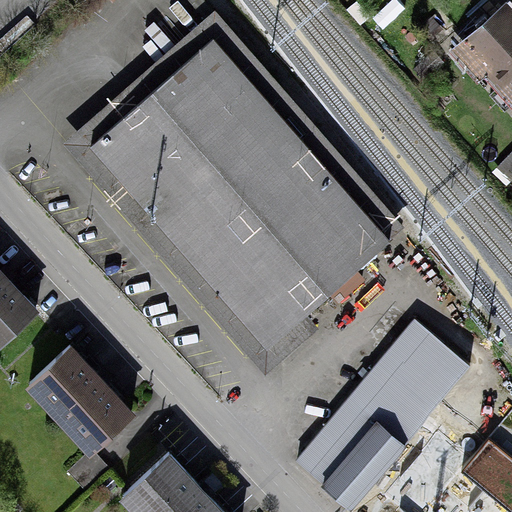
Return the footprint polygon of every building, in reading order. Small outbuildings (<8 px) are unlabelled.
[(511,10),(507,4),(464,43),(511,96),(511,10)] [(217,6),(65,137),(253,354),(405,223),(217,6)] [(434,48),(413,65),(424,78),(444,61),(434,48)] [(511,153),(499,166),(510,177),(511,175),(511,153)] [(0,350),(44,311),(0,262),(0,350)] [(467,364),(410,318),(291,461),(349,508),(467,364)] [(141,411),(77,344),(32,386),(96,453),(141,411)] [(511,511),(511,460),(488,440),(461,472),(510,511),(511,511)] [(229,511),(173,452),(125,498),(138,511),(229,511)]
